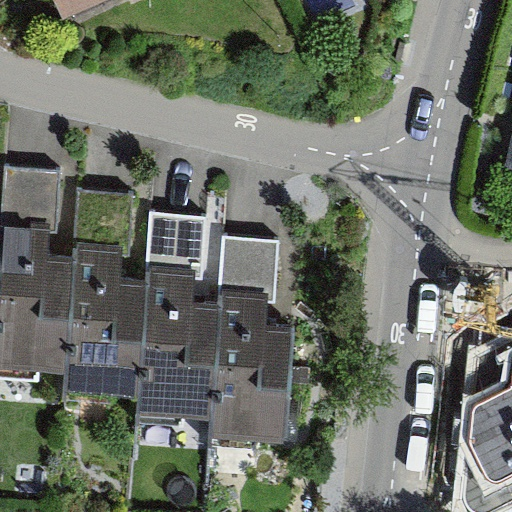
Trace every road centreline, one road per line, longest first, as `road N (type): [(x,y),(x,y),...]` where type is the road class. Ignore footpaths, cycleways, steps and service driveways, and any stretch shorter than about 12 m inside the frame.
road 1 (residential): [(404,167),(0,71)]
road 2 (residential): [(404,167),(421,238),(390,511)]
road 3 (residential): [(470,0),(448,87),(404,167)]
